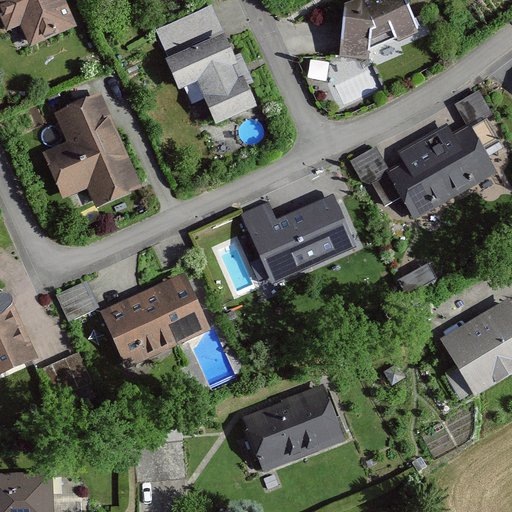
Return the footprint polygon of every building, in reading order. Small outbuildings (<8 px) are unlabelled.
[(19,27),(28,48),(73,30),(60,0),(0,0),(0,13),(8,32),(19,27)] [(370,63),(370,53),(416,35),(402,0),(357,0),(343,6),(339,59),(370,63)] [(200,87),(217,125),(254,108),(223,38),(164,64),(178,96),(200,87)] [(457,101),(468,126),(492,115),(481,91),(457,101)] [(86,189),(95,209),(138,191),(96,95),(52,115),(65,145),(41,155),(60,200),(86,189)] [(386,176),(415,222),(495,173),(467,128),(451,138),(442,124),(393,154),(401,167),(386,176)] [(241,216),(272,286),(357,249),(333,195),(271,221),(264,206),(241,216)] [(98,313),(124,371),(208,333),(182,276),(98,313)] [(86,286),(55,299),(67,327),(98,314),(86,286)] [(0,377),(34,362),(3,294),(0,292),(0,377)] [(437,345),(474,405),(511,381),(511,314),(504,303),(437,345)] [(77,361),(41,376),(52,402),(88,387),(77,361)] [(240,421),(262,476),(343,443),(320,388),(240,421)] [(0,478),(0,511),(51,511),(51,478),(0,478)]
